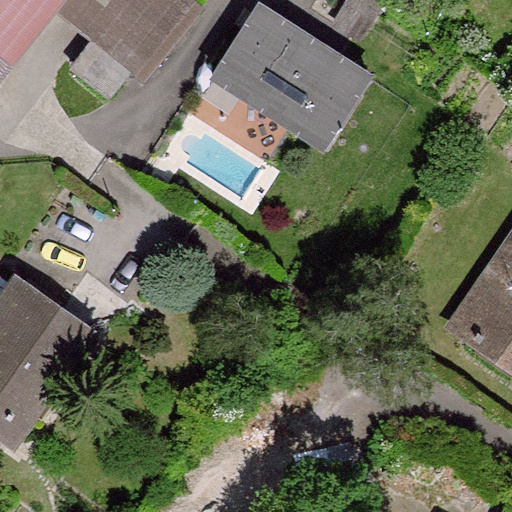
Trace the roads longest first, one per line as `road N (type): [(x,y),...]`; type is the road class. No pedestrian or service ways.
road 1 (residential): [(191,238),(375,361)]
road 2 (residential): [(375,361),(258,511)]
road 3 (residential): [(375,361),(511,453)]
